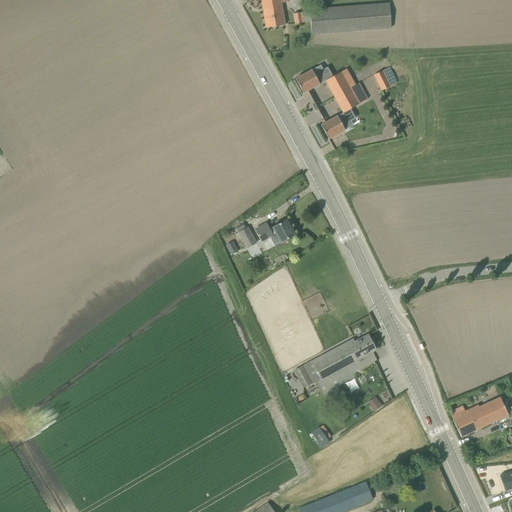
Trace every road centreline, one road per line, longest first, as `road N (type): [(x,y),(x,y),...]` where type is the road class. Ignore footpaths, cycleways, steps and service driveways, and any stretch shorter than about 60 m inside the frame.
road 1 (secondary): [(382,305),(224,0)]
road 2 (secondary): [(473,511),(382,305)]
road 3 (unclassified): [(382,305),(437,280),(511,269)]
